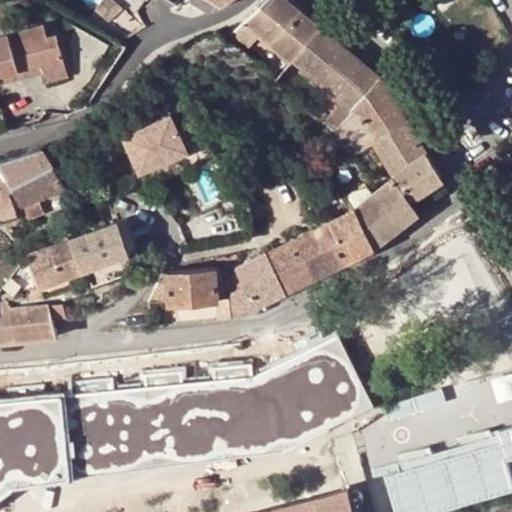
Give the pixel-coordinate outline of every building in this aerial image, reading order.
[(101,0),(95,11),(108,21),(122,10),(110,0),(101,0)] [(221,8),(209,0),(185,0),(184,1),(205,14),(221,8)] [(292,62),(319,29),(284,0),(265,0),(242,24),(257,37),(290,64),(292,62)] [(42,74),(64,67),(54,34),(46,37),(42,24),(0,36),(0,75),(1,75),(39,64),(42,74)] [(242,24),(229,35),(246,49),(257,37),(242,24)] [(350,110),(378,78),(319,29),(292,62),(341,103),(326,121),(336,130),(352,112),(350,110)] [(4,84),(42,74),(39,64),(1,75),(4,84)] [(67,76),(64,67),(42,74),(44,83),(67,76)] [(336,130),(353,156),(370,145),(372,144),(405,121),(378,78),(350,110),(352,112),(336,130)] [(434,183),(440,179),(405,121),(372,144),(409,200),(423,191),(434,183)] [(126,146),(142,185),(193,162),(191,156),(184,141),(177,124),(126,146)] [(240,129),(234,133),(241,144),(247,139),(240,129)] [(196,136),(184,141),(191,156),(203,151),(196,136)] [(52,167),(41,148),(0,160),(0,168),(9,185),(53,168),(52,167)] [(89,156),(77,162),(83,176),(95,169),(89,156)] [(64,160),(52,167),(53,168),(64,187),(72,183),(71,181),(76,178),(64,160)] [(9,185),(0,168),(0,218),(0,219),(16,214),(11,196),(14,194),(9,185)] [(38,199),(65,189),(64,187),(53,168),(9,185),(14,194),(21,206),(22,206),(38,199)] [(354,209),(373,249),(374,248),(417,213),(391,178),(372,194),(354,209)] [(440,193),(434,183),(423,191),(429,200),(440,193)] [(351,189),(345,194),(354,209),(372,194),(365,184),(351,189)] [(339,186),(335,190),(346,206),(349,203),(339,186)] [(318,192),(315,194),(322,211),(326,208),(318,192)] [(43,213),(38,199),(22,206),(27,219),(43,213)] [(504,207),(496,211),(504,222),(511,218),(504,207)] [(354,209),(326,223),(344,263),(373,249),(354,209)] [(116,220),(104,224),(73,236),(26,254),(38,286),(128,253),(116,220)] [(344,263),(326,223),(266,253),(285,292),(344,263)] [(247,311),(285,292),(266,253),(234,269),(237,273),(224,280),(228,287),(233,317),(247,311)] [(174,322),(231,317),(228,296),(218,267),(162,272),(149,301),(167,300),(167,304),(173,304),(174,322)] [(0,343),(55,337),(51,318),(64,316),(61,303),(8,308),(7,300),(0,301),(0,343)] [(0,401),(0,495),(13,486),(67,479),(65,468),(221,446),(223,457),(282,449),(275,397),(312,392),(329,425),(373,403),(335,326),(294,355),(299,362),(253,395),(252,385),(250,363),(214,367),(215,379),(181,383),(180,370),(145,374),(146,387),(113,390),(111,378),(77,381),(78,394),(44,397),(43,385),(8,388),(9,400),(0,401)] [(294,355),(252,385),(253,395),(299,362),(294,355)] [(511,367),(492,374),(500,399),(511,395),(511,367)] [(275,397),(282,449),(329,425),(312,392),(275,397)] [(65,468),(67,479),(223,457),(221,446),(65,468)] [(351,511),(345,490),(263,511),(351,511)]
